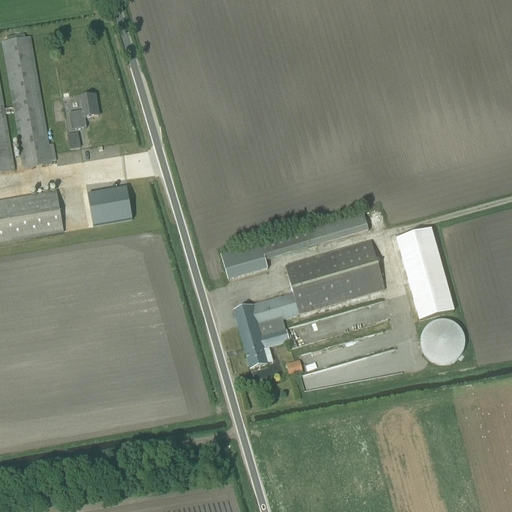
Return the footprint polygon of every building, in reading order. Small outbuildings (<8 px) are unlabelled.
[(0,175),(15,173),(5,116),(15,114),(24,171),(52,166),(52,163),(49,147),(30,39),(2,43),(14,109),(4,111),(0,87),(0,175)] [(83,113),(69,115),(71,132),(87,129),(85,120),(99,118),(95,97),(85,98),(80,99),(83,113)] [(69,151),(80,148),(77,134),(66,136),(69,151)] [(127,190),(88,196),(93,228),(132,221),(127,190)] [(0,243),(63,233),(57,194),(0,203),(0,243)] [(264,260),(367,235),(364,219),(219,254),(225,282),(267,272),(264,260)] [(431,231),(396,241),(419,323),(454,313),(431,231)] [(234,313),(250,371),(267,366),(263,351),(289,343),(283,321),(385,292),(371,243),(285,267),(293,296),(234,313)] [(386,303),(373,304),(374,314),(387,312),(386,303)] [(441,324),(439,324),(435,325),(433,327),(429,329),(426,332),(423,336),(422,339),(421,344),(421,347),(421,350),(422,354),(424,357),(426,361),(430,364),(434,367),(438,368),(440,368),(444,369),(448,368),(451,367),(455,365),(459,363),(461,360),(463,358),(464,355),(465,351),(466,348),(466,343),(465,340),(464,337),(461,332),(459,331),(457,329),(453,326),(450,325),(447,324),(445,324),(441,324)] [(286,366),(289,376),(302,372),(299,362),(286,366)]
